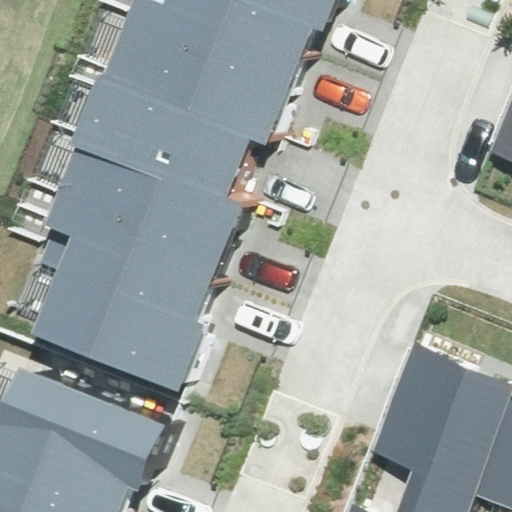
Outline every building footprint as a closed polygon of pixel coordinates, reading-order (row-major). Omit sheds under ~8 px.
[(156,0),(130,66),(276,125),(291,132),(325,49),(203,0),(156,0)] [(203,0),(325,49),(327,50),(347,0),(203,0)] [(103,130),(249,190),(276,125),(130,66),(103,130)] [(68,217),(95,228),(231,283),(267,197),(249,190),(103,130),(68,217)] [(95,228),(60,314),(196,369),(231,283),(95,228)] [(365,491),(355,511),(477,511),(491,480),(511,488),(511,367),(428,334),(385,440),(430,458),(409,509),(365,491)] [(186,410),(44,356),(9,446),(140,497),(151,469),(162,473),(186,410)] [(134,511),(140,497),(9,446),(0,442),(0,511),(134,511)]
